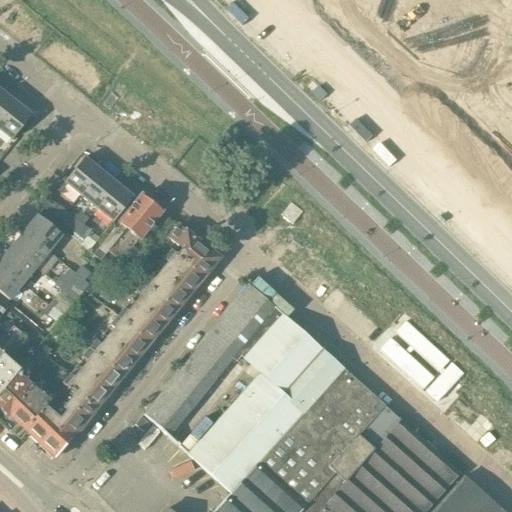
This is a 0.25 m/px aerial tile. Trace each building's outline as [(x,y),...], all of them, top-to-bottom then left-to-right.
[(511,12),(483,36),(431,89),(460,116),(441,137),(511,203),(511,12)] [(0,121),(15,103),(0,90),(0,121)] [(31,116),(15,103),(0,121),(0,132),(11,141),(31,116)] [(64,183),(80,196),(100,172),(84,158),(64,183)] [(80,196),(96,210),(116,185),(100,172),(80,196)] [(133,198),(116,185),(96,210),(112,223),(133,198)] [(160,212),(141,196),(118,224),(92,255),(100,261),(107,252),(119,262),(160,212)] [(292,224),(292,225),(302,212),(291,203),(281,215),(283,217),(282,218),(290,223),(292,224)] [(59,222),(67,212),(59,206),(52,215),(59,222)] [(59,222),(75,235),(83,225),(67,212),(59,222)] [(25,230),(50,251),(62,236),(37,216),(25,230)] [(91,232),(83,225),(75,235),(83,241),(91,232)] [(176,256),(203,278),(219,259),(178,226),(169,238),(182,249),(176,256)] [(25,230),(11,247),(36,268),(50,251),(25,230)] [(139,252),(141,253),(146,258),(158,244),(151,238),(139,252)] [(11,247),(0,260),(0,266),(22,285),(36,268),(11,247)] [(168,263),(160,273),(189,296),(203,278),(176,256),(171,252),(164,260),(168,263)] [(106,279),(112,271),(105,265),(99,273),(106,279)] [(0,293),(9,301),(22,285),(0,266),(0,293)] [(75,274),(84,281),(90,274),(81,266),(75,274)] [(84,281),(75,274),(66,267),(53,283),(76,302),(84,291),(89,285),(84,281)] [(89,285),(84,291),(91,297),(106,279),(99,273),(89,285)] [(150,275),(144,283),(177,311),(189,296),(160,273),(155,279),(150,275)] [(142,296),(137,302),(165,326),(177,311),(144,283),(137,292),(142,296)] [(166,509),(162,511),(319,511),(379,445),(401,421),(387,410),(383,406),(264,299),(249,286),(205,340),(235,366),(241,358),(259,374),(196,444),(188,437),(178,447),(186,454),(230,494),(213,511),(169,511),(167,510),(166,509)] [(55,298),(48,306),(58,313),(64,306),(55,298)] [(150,344),(165,326),(137,302),(128,312),(125,310),(118,318),(150,344)] [(51,321),(58,313),(48,306),(42,313),(51,321)] [(115,330),(106,340),(134,363),(150,344),(118,318),(111,327),(115,330)] [(442,368),(449,361),(406,321),(395,333),(410,346),(404,352),(390,339),(379,351),(422,390),(433,378),(408,355),(413,349),(438,373),(439,372),(441,374),(425,392),(436,403),(463,374),(451,363),(444,371),(442,368)] [(0,357),(19,334),(12,328),(0,342),(0,357)] [(0,357),(0,393),(19,371),(7,361),(25,339),(19,334),(0,357)] [(122,377),(134,363),(106,340),(101,346),(96,342),(90,350),(122,377)] [(41,344),(37,349),(46,356),(50,351),(41,344)] [(42,361),(46,356),(37,349),(33,353),(42,361)] [(88,362),(83,369),(110,392),(122,377),(90,350),(83,358),(88,362)] [(71,375),(67,380),(99,406),(110,392),(83,369),(75,378),(71,375)] [(0,411),(8,419),(9,418),(32,390),(23,383),(27,378),(19,371),(0,393),(0,411)] [(99,406),(67,380),(63,384),(75,395),(67,404),(87,420),(99,406)] [(32,390),(9,418),(25,432),(44,411),(52,400),(54,398),(36,384),(32,390)] [(58,422),(44,411),(25,432),(52,457),(57,456),(87,420),(67,404),(63,409),(66,412),(58,422)] [(150,426),(141,418),(134,425),(134,426),(143,433),(150,426)] [(425,511),(459,474),(450,466),(441,458),(434,451),(424,442),(401,421),(379,445),(319,511),(425,511)] [(501,511),(463,478),(432,511),(501,511)]
